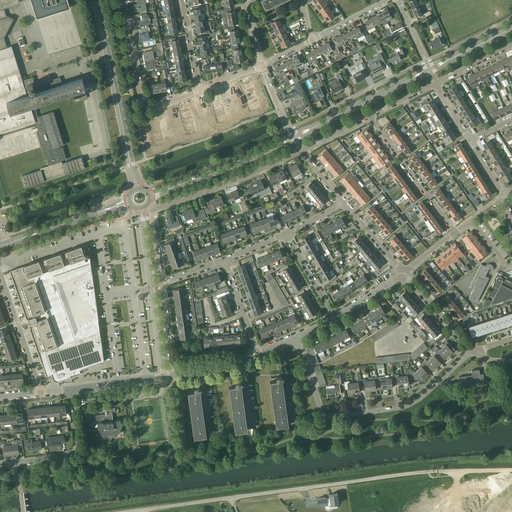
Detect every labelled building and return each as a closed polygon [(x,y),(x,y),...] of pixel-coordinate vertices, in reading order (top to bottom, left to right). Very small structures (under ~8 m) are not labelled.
[(82,78),(62,84),(60,77),(48,81),(49,83),(37,87),(37,85),(36,85),(37,86),(34,87),(33,83),(27,85),(27,84),(28,83),(26,79),(22,81),(11,46),(7,47),(4,37),(13,19),(8,16),(5,17),(2,8),(9,6),(9,7),(15,5),(16,4),(19,3),(19,2),(18,0),(0,0),(0,133),(35,122),(49,166),(40,168),(40,170),(21,176),(24,187),(44,181),(44,180),(65,174),(85,168),(81,157),(62,163),(61,160),(66,159),(62,147),(60,147),(60,146),(64,145),(53,111),(38,116),(34,104),(69,93),(71,101),(76,100),(73,92),(85,88),(82,78)] [(30,0),(37,18),(70,8),(67,0),(30,0)] [(145,3),(145,2),(143,3),(142,0),(136,0),(137,4),(133,5),(134,12),(146,9),(145,3)] [(233,5),(232,0),(224,0),(225,3),(223,4),(224,10),(231,8),(230,5),(233,5)] [(260,0),(261,1),(260,2),(263,10),(285,0),(260,0)] [(318,8),(317,9),(318,11),(327,5),(323,0),(321,0),(316,4),(318,8)] [(411,0),(409,1),(413,9),(420,5),(419,6),(418,4),(420,4),(418,1),(420,0),(411,0)] [(321,12),(323,16),(330,11),(329,9),(335,5),(333,2),(327,6),(327,5),(318,11),(319,13),(321,12)] [(416,17),(422,14),(422,13),(424,12),(422,9),(422,10),(420,5),(413,9),(416,17)] [(225,17),(226,19),(236,17),(235,11),(231,11),(231,8),(224,10),(224,13),(223,13),(223,17),(225,17)] [(390,20),(392,19),(387,10),(382,12),(385,19),(388,17),(390,20)] [(325,21),(326,23),(334,17),(330,11),(323,16),(326,20),(325,21)] [(382,26),(385,24),(387,23),(386,21),(385,19),(382,12),(376,15),(380,23),(382,26)] [(142,19),(136,21),(137,27),(141,26),(141,29),(149,27),(148,24),(150,24),(149,15),(147,16),(146,14),(141,15),(141,16),(142,19)] [(376,15),(371,18),(375,26),(380,23),(376,15)] [(224,29),(227,29),(234,27),(234,24),(237,23),(236,17),(226,19),(226,23),(227,24),(223,24),(224,29)] [(375,27),(375,26),(371,18),(365,21),(366,24),(365,25),(367,31),(375,27)] [(269,23),(270,25),(272,24),(274,29),(282,25),(279,19),(269,23)] [(276,33),(274,34),(275,36),(284,31),(282,25),(274,29),(276,33)] [(141,29),(142,33),(139,34),(140,41),(150,39),(148,32),(150,32),(149,27),(141,29)] [(229,35),(229,38),(231,37),(239,36),(238,29),(235,30),(234,27),(227,29),(228,31),(230,31),(230,35),(229,35)] [(361,33),(358,27),(353,30),(356,36),(357,38),(364,35),(362,32),(361,33)] [(401,36),(407,33),(405,29),(391,36),(393,39),(401,35),(401,36)] [(353,30),(347,33),(350,39),(356,36),(353,30)] [(278,37),(280,41),(287,38),(284,31),(275,36),(276,37),(278,37)] [(347,33),(341,36),(345,42),(350,39),(347,33)] [(232,41),(230,41),(231,46),(238,44),(237,43),(240,42),(239,36),(231,37),(232,41)] [(337,41),(333,43),(336,48),(338,53),(341,58),(343,57),(344,57),(343,55),(341,51),(339,47),(346,44),(345,42),(341,36),(336,38),(337,41)] [(442,44),(439,38),(438,36),(435,38),(436,40),(430,43),(432,49),(442,44)] [(280,46),(281,48),(290,44),(287,38),(280,41),(281,45),(280,46)] [(172,44),(170,45),(170,47),(172,47),(172,46),(180,45),(180,43),(181,43),(180,40),(179,40),(179,39),(171,40),(172,44)] [(328,42),(323,45),(327,54),(328,56),(329,55),(328,53),(333,51),(331,49),(332,49),(328,42)] [(231,50),(233,50),(234,53),(232,54),(233,56),(234,56),(243,55),(241,48),(238,49),(238,44),(231,46),(231,50)] [(327,54),(323,45),(317,48),(320,54),(324,53),(325,55),(327,54)] [(315,57),(320,54),(317,48),(311,51),(315,57)] [(390,58),(393,63),(395,62),(395,63),(397,62),(397,61),(401,59),(400,57),(404,54),(402,49),(396,53),(397,54),(390,58)] [(143,52),(144,61),(154,59),(152,50),(143,52)] [(308,61),(309,64),(316,60),(315,57),(311,51),(306,54),(309,60),(308,61)] [(338,53),(333,55),(336,61),(341,58),(338,53)] [(380,54),(377,56),(378,59),(369,64),(373,73),(383,68),(380,64),(384,62),(380,54)] [(233,56),(232,57),(233,61),(234,63),(235,63),(244,61),(243,55),(234,56),(233,56)] [(297,56),(292,59),(296,67),(296,68),(302,65),(301,64),(303,63),(301,60),(300,60),(297,56)] [(227,57),(224,58),(224,61),(225,66),(225,68),(229,67),(232,66),(231,60),(227,60),(227,57)] [(224,61),(224,58),(221,59),(220,59),(221,61),(220,61),(220,62),(219,63),(218,63),(218,61),(215,61),(215,64),(216,71),(222,70),(222,66),(225,66),(224,61)] [(507,58),(501,60),(505,68),(504,68),(507,72),(510,70),(509,68),(508,68),(507,66),(510,65),(507,58)] [(154,59),(144,61),(145,64),(144,65),(145,67),(146,68),(146,70),(156,68),(155,62),(158,61),(157,59),(154,59)] [(292,59),(286,62),(290,70),(296,67),(292,59)] [(501,60),(496,63),(499,70),(504,68),(505,68),(501,60)] [(280,64),(285,74),(291,71),(290,70),(286,62),(280,64)] [(350,72),(351,75),(354,75),(356,80),(360,79),(361,79),(365,77),(361,71),(364,69),(361,63),(358,65),(354,67),(355,68),(351,71),(350,72)] [(496,63),(490,66),(494,73),(499,70),(496,63)] [(276,70),(274,71),(276,74),(277,77),(279,76),(280,77),(283,75),(285,74),(280,64),(275,67),(276,70)] [(490,66),(484,69),(488,76),(494,73),(490,66)] [(479,72),(482,79),(488,76),(484,69),(479,72)] [(473,75),(477,82),(482,79),(479,72),(473,75)] [(318,73),(313,75),(316,80),(319,87),(320,87),(320,88),(324,86),(320,78),(318,73)] [(174,76),(175,79),(178,78),(179,82),(187,80),(185,74),(176,75),(176,76),(174,76)] [(333,93),(343,88),(341,84),(344,82),(339,74),(336,76),(338,80),(329,84),(333,93)] [(467,77),(471,84),(477,82),(473,75),(467,77)] [(153,80),(149,81),(150,86),(151,86),(152,93),(156,92),(156,93),(159,92),(159,91),(158,83),(154,84),(153,80)] [(162,83),(158,83),(159,91),(160,91),(160,92),(163,91),(163,90),(166,90),(165,82),(165,80),(161,81),(162,83)] [(291,91),(284,95),(286,99),(290,97),(302,91),(298,83),(294,85),(297,90),(292,92),(291,91)] [(449,90),(452,95),(459,91),(455,85),(449,90)] [(314,93),(311,94),(315,102),(318,100),(323,98),(322,96),(325,95),(323,90),(322,91),(320,88),(320,87),(319,87),(318,88),(313,90),(314,93)] [(158,120),(151,122),(162,151),(169,148),(168,145),(199,133),(201,136),(208,133),(207,130),(217,126),(239,118),(240,121),(248,118),(246,115),(255,111),(250,96),(248,93),(244,95),(242,90),(237,92),(236,90),(229,93),(233,103),(210,111),(209,108),(205,110),(203,105),(198,107),(197,105),(190,108),(194,118),(171,126),(170,123),(166,124),(164,120),(159,122),(158,120)] [(459,91),(452,95),(456,100),(462,96),(465,95),(461,90),(459,91)] [(302,91),(290,97),(294,105),(291,106),(295,114),(299,112),(298,110),(300,109),(300,110),(306,107),(305,105),(307,104),(303,95),(304,95),(302,91)] [(462,96),(456,100),(459,106),(466,102),(462,96)] [(425,104),(422,106),(425,111),(426,111),(435,105),(433,102),(434,102),(432,99),(425,104)] [(466,102),(459,106),(462,111),(469,107),(472,106),(468,100),(466,102)] [(426,111),(425,111),(426,114),(430,112),(432,115),(438,111),(436,108),(437,107),(436,105),(435,105),(426,111)] [(469,107),(462,111),(466,116),(472,112),(469,107)] [(497,107),(491,109),(492,112),(495,119),(501,116),(498,109),(497,107)] [(507,114),(504,107),(498,109),(501,116),(507,114)] [(414,111),(410,113),(414,118),(417,116),(419,115),(416,110),(414,111)] [(432,115),(429,117),(432,122),(435,120),(442,116),(440,113),(439,110),(438,111),(432,115)] [(472,112),(466,116),(469,122),(476,118),(472,112)] [(432,122),(430,124),(433,129),(436,127),(439,125),(445,121),(443,118),(444,118),(442,116),(435,120),(432,122)] [(472,127),(479,123),(476,118),(469,122),(472,127)] [(390,121),(384,125),(388,130),(393,126),(390,121)] [(446,121),(445,121),(439,125),(442,131),(449,127),(447,124),(447,123),(446,121)] [(393,126),(388,130),(392,135),(397,131),(393,126)] [(442,131),(445,136),(452,132),(450,129),(451,129),(449,126),(449,127),(442,131)] [(365,129),(356,136),(360,141),(369,134),(365,129)] [(400,136),(397,131),(392,135),(395,140),(400,136)] [(452,132),(445,136),(449,142),(455,138),(453,134),(454,134),(452,132)] [(369,134),(360,141),(364,146),(373,140),(369,134)] [(404,141),(400,136),(395,140),(399,144),(404,141)] [(11,155),(40,148),(39,143),(37,143),(35,137),(20,140),(21,142),(17,143),(18,146),(14,147),(15,152),(10,153),(11,155)] [(373,140),(364,146),(368,152),(377,145),(373,140)] [(489,140),(483,144),(486,150),(493,146),(489,140)] [(402,149),(407,145),(404,141),(399,144),(402,149)] [(450,146),(451,149),(455,147),(458,151),(463,147),(460,142),(457,144),(456,142),(450,146)] [(436,148),(438,152),(443,148),(441,145),(438,147),(435,143),(433,144),(436,148)] [(377,145),(368,152),(372,157),(381,150),(377,145)] [(406,154),(411,150),(407,145),(402,149),(406,154)] [(493,146),(486,150),(490,155),(496,151),(493,146)] [(463,147),(458,151),(461,156),(466,153),(463,147)] [(326,150),(318,157),(322,162),(331,155),(326,150)] [(381,150),(372,157),(376,162),(385,156),(381,150)] [(500,156),(496,151),(490,155),(493,161),(500,156)] [(411,157),(414,162),(420,158),(416,153),(411,157)] [(466,153),(461,156),(464,161),(469,158),(466,153)] [(331,155),(322,162),(326,167),(335,160),(331,155)] [(385,156),(376,162),(380,168),(389,161),(385,156)] [(500,156),(493,161),(496,166),(503,162),(500,156)] [(414,162),(418,167),(423,163),(420,158),(414,162)] [(464,161),(465,163),(467,166),(473,163),(469,158),(464,161)] [(335,160),(326,167),(331,172),(339,165),(335,160)] [(500,171),(506,167),(503,162),(496,166),(500,171)] [(296,163),(288,167),(293,176),(294,177),(301,173),(301,172),(296,163)] [(418,167),(422,172),(427,168),(423,163),(418,167)] [(476,168),(473,163),(467,166),(471,171),(476,168)] [(387,168),(390,173),(395,169),(392,164),(387,168)] [(339,165),(331,172),(335,177),(344,170),(339,165)] [(500,171),(503,177),(510,172),(506,167),(500,171)] [(427,168),(422,172),(425,177),(430,173),(427,168)] [(479,173),(476,168),(471,171),(474,176),(479,173)] [(390,173),(394,178),(399,174),(395,169),(390,173)] [(282,170),(275,173),(279,181),(286,178),(282,170)] [(506,182),(511,178),(511,176),(510,172),(503,177),(506,182)] [(269,176),(272,184),(274,187),(281,184),(279,181),(275,173),(269,176)] [(348,173),(340,180),(344,185),(353,178),(348,173)] [(429,181),(434,178),(433,176),(430,173),(425,177),(429,181)] [(482,178),(479,173),(474,176),(477,182),(482,178)] [(399,174),(394,178),(398,182),(403,179),(399,174)] [(353,178),(344,185),(349,190),(357,183),(353,178)] [(432,186),(438,182),(434,178),(429,181),(432,186)] [(477,182),(480,187),(485,183),(482,178),(477,182)] [(403,179),(398,182),(401,187),(406,183),(403,179)] [(271,191),(268,186),(264,188),(261,181),(247,187),(251,194),(258,191),(261,196),(271,191)] [(311,182),(305,187),(309,191),(315,186),(311,182)] [(357,183),(349,190),(353,195),(361,188),(357,183)] [(401,187),(405,192),(410,188),(406,183),(401,187)] [(485,183),(480,187),(482,189),(483,192),(489,189),(485,183)] [(319,191),(315,186),(309,191),(313,196),(319,191)] [(361,188),(353,195),(357,200),(366,193),(361,188)] [(410,188),(405,192),(408,197),(413,193),(410,188)] [(434,191),(437,196),(443,193),(439,188),(434,191)] [(492,194),(489,189),(483,192),(479,195),(480,196),(481,197),(485,195),(487,197),(492,194)] [(228,194),(230,200),(239,197),(241,201),(245,200),(242,193),(238,194),(237,190),(228,194)] [(323,195),(319,191),(313,196),(317,201),(323,195)] [(366,193),(357,200),(362,205),(370,198),(366,193)] [(412,202),(417,198),(413,193),(408,197),(412,202)] [(441,201),(446,197),(443,193),(437,196),(441,201)] [(327,200),(323,195),(317,201),(321,205),(327,200)] [(223,204),(221,196),(217,198),(217,197),(208,200),(211,206),(207,208),(209,213),(215,211),(214,207),(223,204)] [(446,197),(441,201),(445,206),(450,202),(447,198),(446,198),(446,197)] [(471,200),(476,207),(480,205),(476,199),(474,200),(473,199),(471,200)] [(422,201),(417,205),(420,210),(425,206),(422,201)] [(450,202),(445,206),(448,211),(453,207),(452,205),(450,202)] [(371,204),(365,210),(370,215),(376,209),(371,204)] [(307,212),(303,205),(298,208),(301,215),(307,212)] [(429,211),(425,206),(420,210),(424,215),(429,211)] [(457,212),(453,207),(448,211),(452,216),(457,212)] [(194,222),(206,218),(205,214),(207,213),(205,209),(203,209),(194,212),(192,208),(183,211),(186,220),(192,218),(194,222)] [(298,208),(292,211),(296,218),(301,215),(298,208)] [(370,215),(374,219),(380,214),(376,209),(370,215)] [(296,218),(292,211),(287,214),(290,221),(296,218)] [(429,211),(424,215),(427,219),(433,216),(429,211)] [(455,221),(461,217),(457,212),(452,216),(455,221)] [(168,229),(180,226),(177,216),(173,217),(171,213),(165,215),(168,223),(166,223),(167,226),(168,229)] [(273,215),(267,217),(270,226),(276,224),(275,219),(276,218),(275,213),(273,214),(273,215)] [(281,216),(285,223),(290,221),(287,214),(281,216)] [(380,214),(374,219),(378,224),(384,219),(387,217),(386,217),(385,215),(384,215),(382,217),(380,214)] [(436,220),(433,216),(427,219),(431,224),(436,220)] [(267,217),(261,219),(264,228),(270,226),(267,217)] [(341,218),(336,220),(340,228),(345,225),(341,218)] [(254,219),(248,221),(249,224),(252,232),(258,230),(255,222),(254,219)] [(261,219),(255,222),(258,230),(264,228),(261,219)] [(384,219),(378,224),(382,229),(388,224),(384,219)] [(336,220),(331,223),(334,230),(340,228),(336,220)] [(436,220),(431,224),(435,229),(440,225),(436,220)] [(331,223),(325,226),(329,233),(334,230),(331,223)] [(386,234),(392,229),(388,224),(382,229),(386,234)] [(443,230),(440,225),(435,229),(438,234),(443,230)] [(247,234),(244,226),(238,228),(241,237),(247,234)] [(324,236),(329,233),(325,226),(320,229),(324,236)] [(241,237),(238,228),(232,230),(235,239),(241,237)] [(232,230),(226,232),(229,241),(235,239),(232,230)] [(220,234),(223,243),(229,241),(226,232),(220,234)] [(470,232),(461,239),(466,244),(474,237),(470,232)] [(308,235),(301,239),(304,244),(311,240),(308,235)] [(395,235),(389,240),(393,245),(399,240),(395,235)] [(164,244),(166,250),(175,247),(177,247),(174,237),(166,240),(167,240),(167,243),(164,244)] [(358,237),(352,242),(356,247),(362,241),(358,237)] [(474,237),(466,244),(470,249),(479,242),(474,237)] [(314,245),(311,240),(304,244),(307,250),(314,245)] [(399,240),(393,245),(397,250),(403,245),(399,240)] [(362,241),(356,247),(360,251),(366,246),(362,241)] [(479,242),(470,249),(474,254),(483,247),(479,242)] [(220,251),(217,243),(211,245),(214,253),(220,251)] [(29,325),(30,329),(30,330),(47,377),(51,376),(52,380),(53,381),(54,382),(55,383),(56,383),(57,382),(80,375),(80,374),(81,374),(81,373),(81,372),(81,371),(101,364),(102,363),(103,362),(103,361),(103,360),(99,327),(91,267),(89,249),(89,248),(88,247),(87,246),(86,245),(85,245),(84,245),(81,246),(67,251),(60,254),(59,253),(45,258),(45,259),(38,261),(24,266),(10,271),(26,317),(26,318),(27,318),(27,319),(28,318),(29,321),(30,323),(30,324),(29,324),(29,325)] [(205,247),(208,256),(214,253),(211,245),(205,247)] [(317,251),(314,245),(307,250),(310,255),(317,251)] [(403,245),(397,250),(401,255),(407,250),(408,250),(410,248),(410,247),(408,245),(406,247),(404,245),(403,245)] [(456,245),(451,249),(458,258),(463,254),(461,251),(459,249),(457,247),(456,245)] [(366,246),(360,251),(363,256),(370,250),(366,246)] [(166,250),(168,256),(177,253),(175,247),(166,250)] [(197,250),(193,251),(196,260),(202,258),(199,249),(198,247),(196,248),(197,250)] [(205,247),(199,249),(202,258),(208,256),(205,247)] [(483,247),(474,254),(478,260),(487,253),(483,247)] [(451,249),(445,253),(452,262),(458,258),(451,249)] [(279,250),(274,252),(277,259),(283,257),(279,250)] [(370,250),(363,256),(367,260),(374,255),(370,250)] [(407,250),(401,255),(405,260),(412,255),(408,250),(407,250)] [(310,255),(311,258),(313,260),(320,256),(317,251),(310,255)] [(274,252),(268,255),(271,262),(277,259),(274,252)] [(168,256),(170,262),(179,259),(177,253),(168,256)] [(445,253),(440,257),(447,266),(452,262),(445,253)] [(268,255),(263,257),(266,264),(271,262),(268,255)] [(371,265),(377,260),(374,255),(367,260),(371,265)] [(323,261),(320,256),(313,260),(316,265),(323,261)] [(263,257),(257,259),(258,260),(261,267),(262,269),(264,268),(267,267),(266,264),(263,257)] [(440,257),(435,261),(442,270),(447,266),(440,257)] [(181,265),(179,259),(170,262),(173,268),(181,265)] [(381,264),(377,260),(371,265),(375,270),(381,264)] [(316,265),(317,267),(319,270),(326,266),(323,261),(316,265)] [(493,269),(493,268),(493,267),(493,266),(492,265),(491,265),(491,264),(490,264),(489,264),(488,264),(487,264),(486,265),(485,266),(481,264),(476,274),(469,287),(473,289),(469,298),(477,302),(483,289),(479,287),(489,268),(493,270),(493,269)] [(244,265),(237,267),(239,273),(246,271),(244,265)] [(289,266),(282,270),(285,276),(292,272),(289,266)] [(326,266),(319,270),(322,276),(329,272),(326,266)] [(425,269),(419,274),(423,279),(430,274),(425,269)] [(246,271),(239,273),(241,279),(248,277),(251,276),(249,270),(246,271)] [(295,277),(292,272),(285,276),(288,281),(295,277)] [(332,277),(329,272),(322,276),(325,281),(327,279),(332,277)] [(218,274),(212,276),(215,284),(221,282),(218,274)] [(363,274),(358,278),(362,285),(368,281),(363,274)] [(434,279),(430,274),(423,279),(428,284),(434,279)] [(332,277),(327,279),(329,283),(337,278),(335,275),(332,277)] [(215,284),(212,276),(206,278),(209,286),(215,284)] [(511,282),(504,278),(503,277),(502,278),(501,277),(501,276),(500,276),(499,276),(498,276),(497,276),(497,277),(496,277),(496,278),(496,279),(496,280),(494,280),(495,281),(482,307),(511,296),(511,282)] [(241,279),(243,285),(251,283),(248,277),(241,279)] [(295,277),(288,281),(291,286),(298,282),(295,277)] [(209,286),(206,278),(200,280),(203,288),(209,286)] [(358,278),(353,281),(357,288),(362,285),(358,278)] [(438,284),(434,279),(428,284),(432,289),(438,284)] [(194,282),(197,291),(203,288),(200,280),(194,282)] [(353,281),(348,284),(352,291),(357,288),(353,281)] [(301,288),(298,282),(291,286),(295,292),(301,288)] [(253,289),(251,283),(243,285),(245,291),(253,289)] [(348,284),(343,288),(347,294),(352,291),(348,284)] [(436,294),(442,289),(438,284),(432,289),(436,294)] [(343,288),(338,291),(342,298),(347,294),(343,288)] [(255,295),(253,289),(245,291),(247,297),(255,295)] [(333,294),(337,301),(342,298),(338,291),(333,294)] [(405,291),(399,297),(403,301),(409,296),(405,291)] [(304,292),(297,296),(300,301),(307,297),(304,292)] [(225,295),(217,298),(219,304),(228,301),(225,295)] [(255,295),(247,297),(249,303),(257,301),(255,295)] [(447,295),(441,300),(446,305),(452,300),(447,295)] [(413,300),(409,296),(403,301),(406,306),(413,300)] [(307,297),(300,301),(303,306),(310,302),(307,297)] [(407,306),(404,308),(408,312),(410,310),(417,305),(413,300),(406,306),(407,306)] [(446,305),(450,310),(456,305),(452,300),(446,305)] [(228,301),(219,304),(221,310),(230,307),(228,301)] [(259,307),(257,301),(249,303),(251,309),(259,307)] [(303,306),(306,312),(313,308),(310,302),(303,306)] [(414,315),(421,310),(417,305),(410,310),(414,315)] [(456,305),(450,310),(454,315),(460,309),(456,305)] [(223,316),(232,313),(230,307),(221,310),(223,316)] [(253,315),(261,313),(259,307),(251,309),(253,315)] [(380,307),(375,310),(380,317),(385,314),(380,307)] [(309,317),(316,313),(313,308),(306,312),(309,317)] [(458,320),(464,314),(460,309),(454,315),(458,320)] [(375,310),(370,314),(375,320),(380,317),(375,310)] [(370,314),(365,317),(369,324),(375,320),(370,314)] [(424,314),(418,319),(422,324),(428,318),(424,314)] [(294,315),(288,317),(291,325),(297,323),(294,315)] [(291,325),(288,317),(282,320),(286,328),(291,325)] [(369,324),(365,317),(360,320),(364,327),(369,324)] [(428,318),(422,324),(426,328),(432,323),(428,318)] [(286,328),(282,320),(276,322),(280,330),(286,328)] [(364,327),(360,320),(355,323),(359,330),(364,327)] [(276,322),(270,325),(274,333),(280,330),(276,322)] [(350,327),(354,334),(359,330),(355,323),(350,327)] [(432,323),(426,328),(430,333),(436,327),(432,323)] [(274,333),(270,325),(265,327),(268,335),(274,333)] [(476,335),(473,325),(468,327),(468,326),(468,327),(471,336),(476,335)] [(0,329),(0,336),(9,333),(7,327),(0,329)] [(259,330),(262,338),(268,335),(265,327),(259,330)] [(434,337),(440,332),(436,327),(430,333),(434,337)] [(349,336),(345,329),(340,332),(344,339),(349,336)] [(344,339),(340,332),(335,335),(338,342),(344,339)] [(9,333),(0,336),(2,342),(11,339),(9,333)] [(335,335),(329,337),(333,345),(338,342),(335,335)] [(329,337),(324,340),(328,347),(333,345),(329,337)] [(2,342),(4,348),(13,345),(11,339),(2,342)] [(328,347),(324,340),(319,343),(322,350),(328,347)] [(449,355),(453,351),(448,347),(451,345),(447,340),(443,344),(444,346),(442,348),(449,355)] [(319,343),(313,346),(317,353),(319,356),(324,354),(322,350),(319,343)] [(13,345),(4,348),(6,354),(15,351),(13,345)] [(433,347),(432,349),(435,352),(439,356),(441,354),(445,359),(449,355),(442,348),(440,350),(438,348),(437,347),(435,349),(433,347)] [(8,360),(17,357),(15,351),(6,354),(8,360)] [(435,352),(428,357),(430,359),(436,366),(440,362),(436,358),(439,356),(435,352)] [(427,361),(426,360),(422,363),(426,367),(428,365),(432,370),(436,366),(430,359),(427,361)] [(418,366),(420,368),(417,370),(424,377),(428,374),(424,369),(426,367),(422,363),(418,366)] [(409,368),(409,369),(410,379),(414,379),(416,377),(420,381),(424,377),(417,370),(415,372),(414,371),(413,372),(409,368)] [(405,376),(402,376),(403,386),(409,385),(408,379),(410,379),(409,369),(406,369),(406,373),(405,374),(405,376)] [(484,381),(483,373),(480,374),(479,369),(472,370),(472,375),(458,376),(459,384),(484,381)] [(398,374),(394,375),(394,381),(397,381),(398,387),(403,386),(402,376),(399,377),(398,374)] [(389,378),(385,378),(387,388),(392,387),(391,381),(394,381),(394,375),(388,376),(389,378)] [(282,376),(268,377),(274,427),(288,425),(282,376)] [(382,376),(377,377),(377,383),(380,383),(381,389),(387,388),(385,378),(382,379),(382,376)] [(370,390),(376,390),(375,384),(377,383),(377,377),(372,378),(372,380),(369,380),(370,390)] [(356,382),(352,382),(354,393),(359,392),(358,386),(361,385),(360,379),(355,380),(356,382)] [(364,385),(365,391),(370,390),(369,380),(366,381),(366,379),(360,379),(361,385),(364,385)] [(241,381),(227,383),(234,432),(247,430),(241,381)] [(348,387),(349,393),(354,393),(352,382),(349,383),(349,381),(344,381),(345,388),(348,387)] [(340,393),(339,385),(334,386),(334,385),(328,386),(329,388),(326,389),(327,397),(336,396),(335,393),(340,393)] [(200,386),(187,388),(193,438),(207,436),(200,386)] [(116,412),(115,407),(106,409),(106,408),(107,416),(105,416),(105,414),(89,416),(90,421),(98,420),(99,424),(97,424),(98,428),(99,428),(99,431),(101,430),(101,434),(104,434),(104,435),(107,435),(108,437),(116,436),(116,433),(121,433),(120,428),(121,428),(121,425),(122,425),(121,421),(120,422),(120,419),(116,419),(116,421),(113,421),(112,412),(116,412)] [(48,447),(59,445),(59,443),(64,442),(64,436),(46,438),(48,447)] [(17,445),(4,446),(5,455),(18,453),(18,449),(23,448),(22,441),(22,439),(17,440),(17,441),(17,445)] [(23,440),(25,448),(28,448),(28,450),(41,449),(40,441),(32,442),(32,439),(23,440)] [(462,492),(452,494),(454,510),(464,509),(462,492)] [(325,509),(338,507),(337,503),(339,503),(337,493),(329,494),(330,498),(329,498),(326,498),(325,497),(317,498),(318,505),(325,504),(325,509)]
